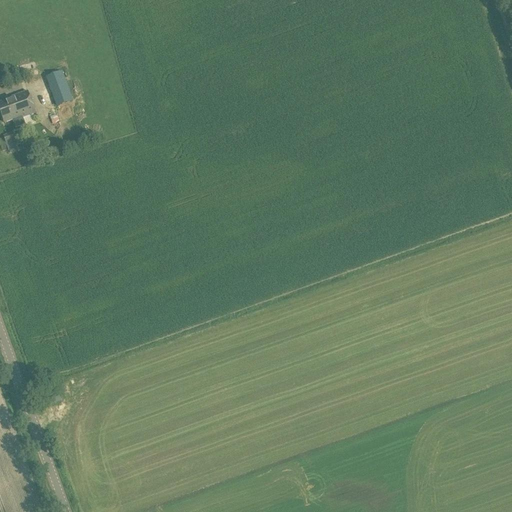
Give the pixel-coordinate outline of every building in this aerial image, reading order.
[(65,79),(50,84),(58,107),(73,101),(65,79)] [(16,121),(35,114),(27,92),(5,100),(5,101),(0,103),(0,110),(5,124),(16,119),(16,121)] [(37,115),(25,119),(28,127),(40,123),(37,115)] [(9,152),(18,148),(16,140),(13,133),(3,136),(6,143),(9,152)] [(47,396),(54,394),(51,387),(44,389),(47,396)]
